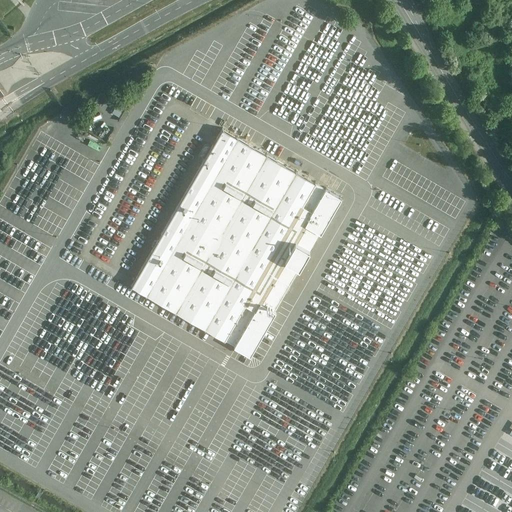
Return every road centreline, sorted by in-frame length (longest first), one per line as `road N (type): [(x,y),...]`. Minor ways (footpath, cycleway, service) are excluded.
road 1 (unclassified): [(0,113),(200,0)]
road 2 (secondary): [(511,183),(400,0)]
road 3 (unknown): [(290,149),(362,34),(338,18)]
road 4 (unclassified): [(140,0),(76,33),(0,56)]
road 5 (unknown): [(271,138),(338,18)]
road 6 (unknown): [(245,122),(315,4)]
road 7 (unknown): [(217,107),(284,0)]
road 8 (unknown): [(295,403),(231,511)]
